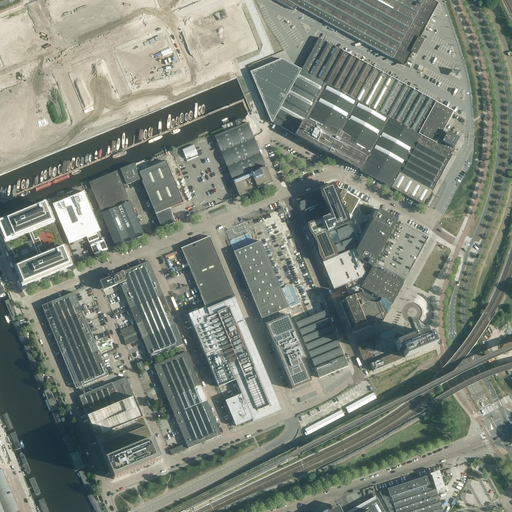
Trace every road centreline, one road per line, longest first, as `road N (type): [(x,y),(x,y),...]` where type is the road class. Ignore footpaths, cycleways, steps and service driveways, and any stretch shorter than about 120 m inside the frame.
road 1 (unclassified): [(289,414),(359,376),(284,194)]
road 2 (unclassified): [(107,490),(30,308),(30,300),(91,274)]
road 3 (secondary): [(479,252),(504,181),(509,122),(497,53),(474,0)]
road 4 (secondary): [(466,0),(489,55),(499,135),(468,249)]
road 5 (unclassified): [(230,439),(149,250)]
road 6 (unclassified): [(289,414),(209,225)]
road 7 (unclassified): [(169,463),(91,274)]
road 8 (secondary): [(468,249),(452,335),(497,429)]
road 9 (secondary): [(508,423),(465,326),(479,252)]
road 10 (unclassified): [(280,511),(440,458)]
road 11 (unclassified): [(338,171),(265,127),(263,150),(282,195)]
road 12 (unclassified): [(142,511),(278,445)]
